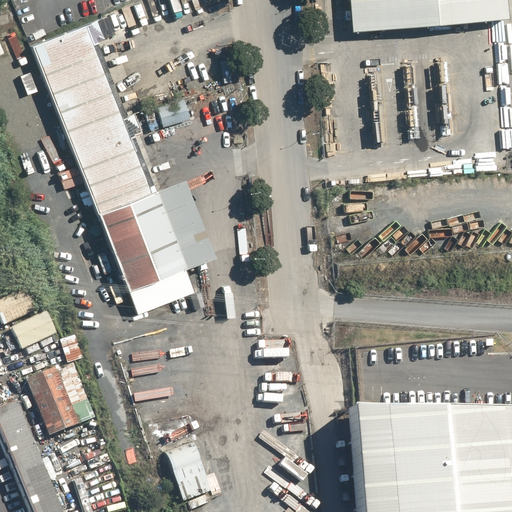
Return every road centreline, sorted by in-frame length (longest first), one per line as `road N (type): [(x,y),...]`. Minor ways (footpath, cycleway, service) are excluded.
road 1 (unknown): [(278,138),(216,147),(199,160),(247,511)]
road 2 (unclassified): [(294,335),(266,0)]
road 3 (track): [(285,226),(511,229)]
road 4 (unknown): [(294,335),(316,511)]
